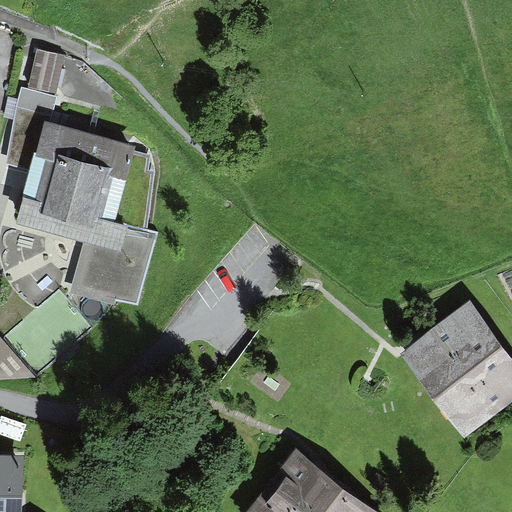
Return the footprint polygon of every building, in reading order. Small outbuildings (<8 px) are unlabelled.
[(47,50),(38,48),(30,85),(48,90),(57,52),(47,50)] [(130,147),(116,143),(47,124),(54,96),(27,88),(18,117),(11,151),(36,158),(20,215),(91,234),(76,287),(138,305),(159,231),(144,228),(150,173),(145,171),(147,156),(129,151),(130,147)] [(466,435),(511,399),(511,353),(470,298),(401,351),(466,435)] [(0,378),(36,377),(0,337),(0,378)] [(382,511),(297,446),(244,511),(382,511)] [(0,511),(21,511),(24,453),(0,451),(0,511)]
